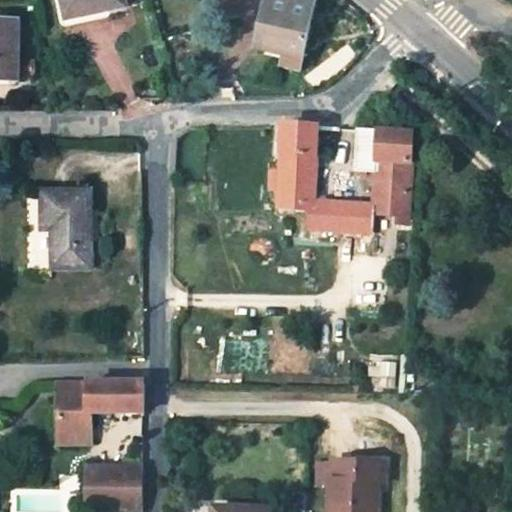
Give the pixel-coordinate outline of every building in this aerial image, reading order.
[(64,0),(68,21),(126,9),(124,0),(64,0)] [(301,73),(304,59),(316,2),(306,0),(273,0),(262,49),(287,55),(284,69),(301,73)] [(0,81),(17,81),(17,74),(18,61),(18,24),(0,23),(0,81)] [(35,61),(18,61),(17,74),(35,74),(35,61)] [(284,126),(278,211),(311,211),(310,231),(340,232),(341,204),(317,202),(319,128),(287,126),(284,126)] [(409,217),(414,134),(357,130),(354,173),(376,174),(375,206),(375,216),(409,217)] [(53,232),(53,270),(92,269),(91,192),(42,193),(42,233),(53,232)] [(355,233),(374,233),(375,216),(375,206),(352,205),(341,204),(340,232),(355,233)] [(402,289),(358,287),(357,310),(401,312),(402,289)] [(59,385),(60,446),(90,446),(90,415),(143,415),(143,385),(59,385)] [(334,462),(332,511),(377,511),(378,484),(384,485),(385,465),(334,462)] [(141,511),(143,467),(88,467),(87,511),(141,511)]
